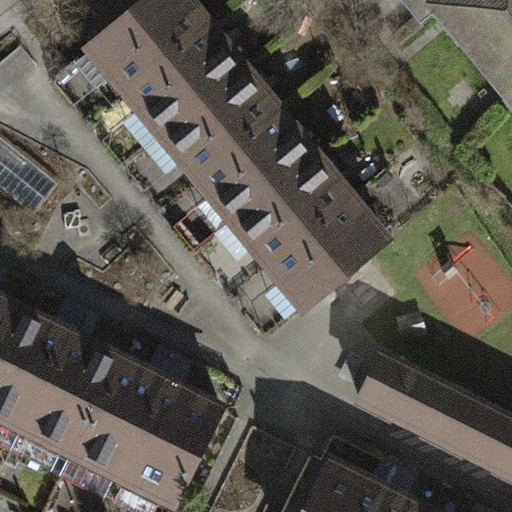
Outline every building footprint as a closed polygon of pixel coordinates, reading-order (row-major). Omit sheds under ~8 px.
[(207,22),(189,0),(145,0),(93,43),(129,86),(207,22)] [(511,0),(405,0),(421,19),(440,4),(511,91),(511,0)] [(243,66),(207,22),(129,86),(165,130),(243,66)] [(280,110),(243,66),(165,130),(202,174),(280,110)] [(316,153),(280,110),(202,174),(238,217),(316,153)] [(352,197),(316,153),(238,217),(274,261),(352,197)] [(388,241),(352,197),(274,261),(310,305),(388,241)] [(0,346),(20,308),(0,297),(0,346)] [(70,333),(20,308),(0,346),(0,408),(26,421),(70,333)] [(120,358),(70,333),(26,421),(76,446),(120,358)] [(511,471),(511,418),(382,353),(359,399),(511,474),(511,471)] [(163,380),(120,358),(76,446),(74,451),(117,473),(119,469),(163,380)] [(221,409),(163,380),(119,469),(177,497),(221,409)] [(376,511),(388,490),(329,462),(304,511),(376,511)] [(429,511),(388,490),(376,511),(429,511)]
